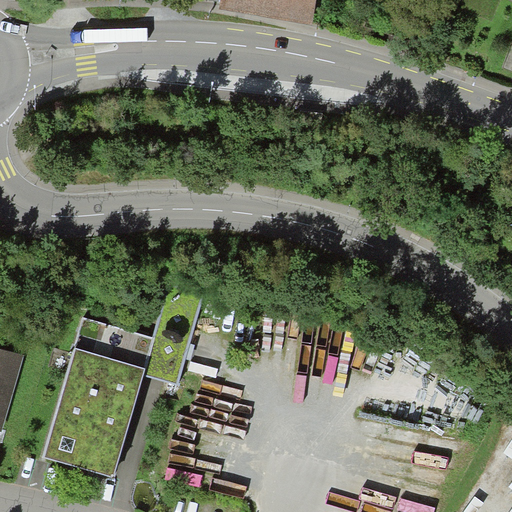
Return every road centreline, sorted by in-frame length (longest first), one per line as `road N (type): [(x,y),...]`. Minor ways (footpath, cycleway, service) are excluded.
road 1 (unclassified): [(0,190),(53,214),(170,207),(272,215),(390,251),(500,306)]
road 2 (secondary): [(511,122),(403,82),(265,49),(137,44),(16,58)]
